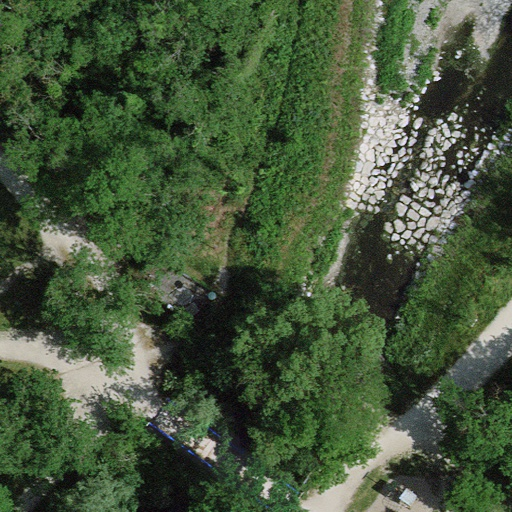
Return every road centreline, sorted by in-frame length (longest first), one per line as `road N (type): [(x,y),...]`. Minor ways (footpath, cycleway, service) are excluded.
road 1 (track): [(156,410),(139,390),(94,268),(0,157)]
road 2 (track): [(0,345),(81,352),(133,372)]
